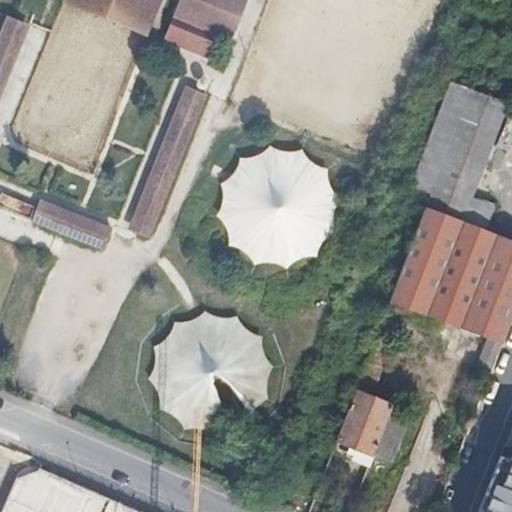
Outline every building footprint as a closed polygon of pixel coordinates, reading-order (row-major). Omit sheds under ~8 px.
[(69,0),(67,7),(149,40),(164,0),(69,0)] [(184,0),(176,22),(231,44),(247,0),(184,0)] [(0,40),(0,102),(29,32),(7,23),(0,40)] [(29,32),(0,102),(0,123),(36,35),(29,32)] [(430,195),(425,208),(463,223),(473,198),(474,198),(499,137),(510,106),(450,83),(424,149),(409,187),(430,195)] [(187,91),(130,230),(150,238),(207,100),(187,91)] [(337,189),(330,175),(329,172),(316,158),(300,149),(282,145),(262,147),(249,153),(244,155),(228,170),(219,185),(216,199),(216,215),(220,231),(230,247),(242,257),(257,266),(274,269),(292,267),(295,266),(303,263),(318,255),(329,242),(337,225),(340,207),(337,189)] [(0,207),(23,212),(25,202),(0,196),(0,207)] [(471,385),(483,391),(511,317),(511,241),(487,232),(496,207),(474,198),(473,198),(463,223),(425,208),(358,381),(373,387),(405,308),(488,339),(471,385)] [(33,227),(104,255),(112,231),(42,202),(33,227)] [(241,322),(230,317),(225,315),(208,314),(191,316),(183,321),(177,324),(165,333),(157,343),(151,354),(149,361),(148,374),(149,388),(152,400),(153,402),(158,412),(166,421),(178,430),(186,433),(191,434),(207,436),(223,434),(238,428),(248,421),(256,413),(263,402),(269,388),(270,373),(268,356),(263,344),(254,331),(241,322)] [(371,457),(372,457),(391,410),(392,407),(355,392),(335,443),(371,457)] [(391,410),(372,457),(392,464),(410,418),(391,410)] [(511,511),(511,448),(486,511),(511,511)] [(140,511),(41,469),(24,468),(14,478),(0,511),(140,511)]
